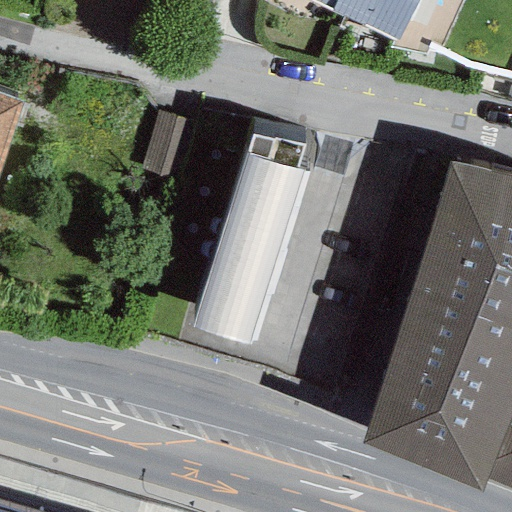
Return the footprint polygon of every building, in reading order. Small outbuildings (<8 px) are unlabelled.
[(511,0),(307,0),(394,41),(390,49),(423,54),(427,49),(463,68),(511,80),(511,79),(511,0)] [(0,91),(0,163),(21,99),(0,91)] [(156,110),(139,169),(181,182),(199,123),(156,110)] [(244,153),(192,328),(254,347),(307,172),(244,153)] [(511,178),(450,161),(360,444),(482,493),(486,482),(511,414),(511,178)] [(511,414),(486,482),(511,492),(511,414)]
